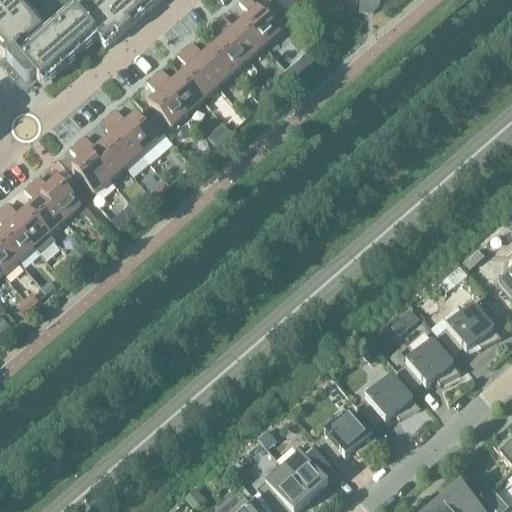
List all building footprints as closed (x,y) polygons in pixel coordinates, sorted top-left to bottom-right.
[(43,35),(11,0),(0,0),(0,56),(14,73),(23,84),(25,86),(27,86),(32,86),(34,85),(37,83),(41,88),(95,41),(107,54),(168,0),(97,0),(23,65),(17,58),(43,35)] [(251,20),(243,26),(265,51),(282,37),(260,12),(259,12),(249,1),(241,8),(251,20)] [(324,1),(323,11),(335,12),(336,2),(324,1)] [(362,1),(361,14),(369,15),(372,15),(373,15),(379,10),(380,2),(362,1)] [(346,4),(345,14),(358,14),(359,4),(346,4)] [(226,21),(218,28),(250,65),(265,51),(243,26),(236,33),(226,21)] [(221,45),(212,53),(235,78),(250,65),(218,28),(212,34),(221,45)] [(196,48),(187,55),(219,92),(235,78),(212,53),(205,59),(196,48)] [(310,51),(285,73),(293,83),(318,60),(310,51)] [(190,72),(182,80),(204,105),(219,92),(187,55),(180,61),(190,72)] [(164,75),(157,82),(189,119),(204,105),(182,80),(174,86),(164,75)] [(157,82),(149,88),(159,100),(150,107),(156,114),(149,120),(162,135),(169,129),(172,133),(189,119),(157,82)] [(271,89),(260,98),(266,104),(277,95),(271,89)] [(222,113),(216,119),(230,136),(241,126),(233,117),(229,121),(222,113)] [(118,116),(110,122),(142,159),(158,145),(165,139),(162,135),(149,120),(147,118),(140,124),(137,120),(128,128),(118,116)] [(113,141),(105,147),(127,173),(142,159),(110,122),(103,129),(113,141)] [(223,127),(215,134),(223,144),(231,137),(230,136),(223,127)] [(185,143),(192,141),(189,129),(182,131),(185,143)] [(87,142),(79,149),(111,186),(127,173),(105,147),(97,154),(87,142)] [(111,186),(79,149),(72,155),(82,167),(73,174),(82,186),(95,201),(111,186)] [(40,182),(33,189),(66,227),(82,212),(60,187),(51,194),(40,182)] [(157,185),(147,193),(154,201),(164,192),(157,185)] [(36,207),(28,214),(50,240),(66,227),(33,189),(25,195),(36,207)] [(129,207),(113,221),(121,231),(138,217),(129,207)] [(2,215),(35,253),(39,258),(54,244),(50,240),(28,214),(20,221),(10,209),(2,215)] [(0,228),(5,234),(0,238),(0,244),(19,267),(35,253),(2,215),(0,217),(0,228)] [(0,275),(4,280),(19,267),(0,244),(0,275)] [(84,265),(74,253),(68,259),(78,270),(84,265)] [(477,253),(462,266),(469,274),(484,261),(477,253)] [(65,257),(52,268),(63,281),(76,270),(65,257)] [(511,275),(499,287),(511,301),(511,275)] [(50,283),(41,290),(47,296),(55,289),(50,283)] [(31,295),(23,302),(30,311),(39,303),(31,295)] [(23,302),(15,309),(22,317),(30,311),(23,302)] [(448,331),(437,340),(455,360),(463,353),(466,356),(476,348),(481,353),(501,343),(472,310),(465,317),(458,309),(442,323),(448,331)] [(399,340),(418,323),(410,313),(390,330),(399,340)] [(1,319),(0,320),(0,336),(9,329),(1,319)] [(416,359),(397,376),(414,396),(423,388),(426,392),(435,383),(440,388),(460,378),(432,345),(425,337),(409,351),(416,359)] [(369,349),(360,357),(370,367),(379,360),(369,349)] [(399,424),(420,413),(391,381),(356,411),(374,431),(382,423),(385,427),(395,418),(399,424)] [(354,454),(359,459),(379,449),(351,416),(316,447),(333,466),(342,459),(345,462),(354,454)] [(265,435),(257,442),(264,450),(272,443),(265,435)] [(493,451),(511,472),(511,442),(510,445),(508,443),(493,451)] [(308,449),(282,471),(310,504),(336,481),(308,449)] [(232,462),(225,468),(232,478),(240,472),(232,462)] [(301,511),(310,504),(282,471),(256,494),(271,511),(301,511)] [(479,479),(470,486),(474,490),(484,501),(492,494),(483,483),(479,479)] [(480,511),(460,489),(441,505),(447,511),(480,511)] [(196,491),(184,501),(192,511),(204,501),(196,491)] [(492,494),(484,501),(492,511),(507,511),(509,511),(493,493),(492,494)] [(262,511),(253,501),(243,510),(236,502),(225,511),(262,511)]
